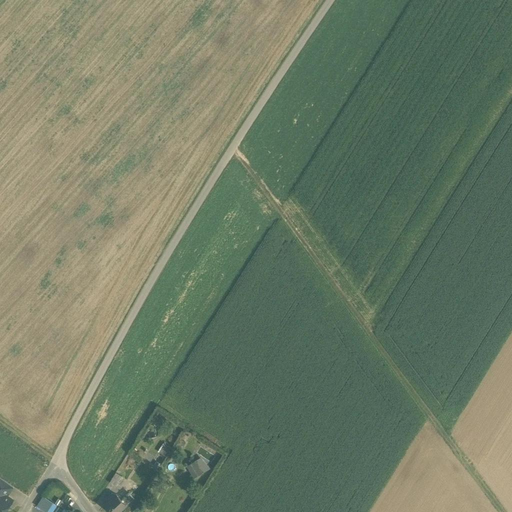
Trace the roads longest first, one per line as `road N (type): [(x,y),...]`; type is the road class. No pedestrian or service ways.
road 1 (residential): [(55,467),(160,267),(331,0)]
road 2 (track): [(232,148),(501,511)]
